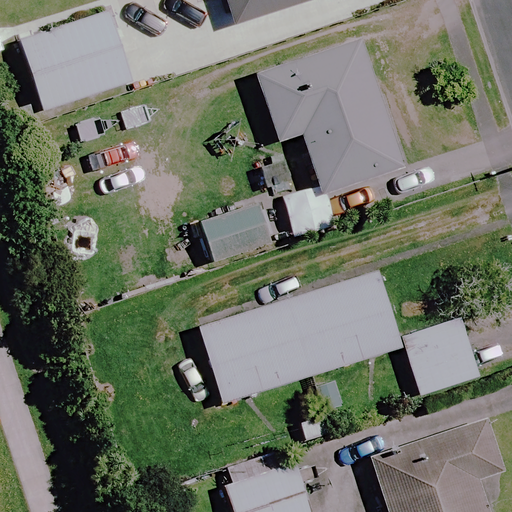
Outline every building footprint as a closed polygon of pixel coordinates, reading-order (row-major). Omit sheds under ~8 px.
[(220,0),(230,29),(319,0),(220,0)] [(129,87),(107,16),(16,44),(38,115),(129,87)] [(400,172),(359,45),(253,80),(274,144),(298,137),(318,199),(400,172)] [(267,250),(255,206),(193,223),(205,267),(267,250)] [(397,352),(374,278),(195,333),(218,407),(397,352)] [(475,381),(457,322),(397,341),(415,400),(475,381)] [(501,477),(483,423),(365,462),(381,511),(482,511),(474,486),(501,477)] [(306,511),(292,467),(220,491),(227,511),(306,511)]
